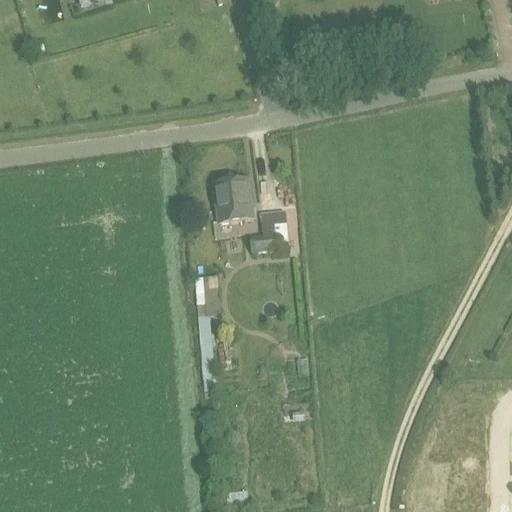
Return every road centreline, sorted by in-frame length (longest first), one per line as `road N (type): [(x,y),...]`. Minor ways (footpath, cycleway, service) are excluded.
road 1 (residential): [(172,139),(511,79)]
road 2 (track): [(382,511),(405,422),(511,212)]
road 3 (unclassified): [(0,159),(172,139)]
road 4 (unknown): [(272,120),(243,0)]
